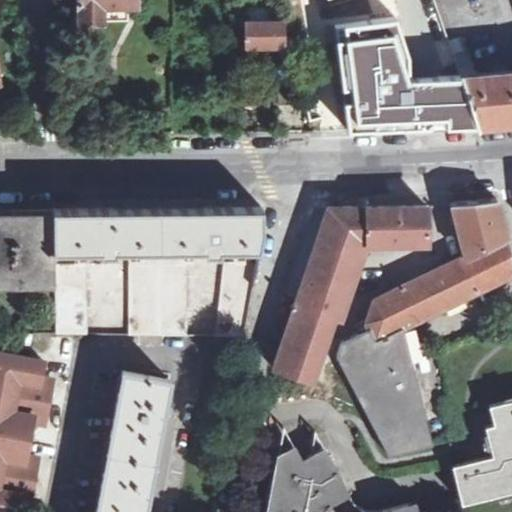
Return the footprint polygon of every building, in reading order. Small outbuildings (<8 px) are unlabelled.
[(77,0),(76,17),(112,20),(133,22),(135,0),(77,0)] [(436,126),(476,124),(459,75),(408,76),(407,44),(397,16),(334,23),(347,131),(436,126)] [(247,21),(247,44),(268,44),(282,44),(280,20),(257,20),(247,21)] [(462,36),(447,37),(452,52),(466,48),(462,36)] [(459,75),(475,73),(466,48),(452,52),(459,75)] [(459,75),(476,124),(511,120),(511,70),(475,73),(459,75)] [(449,202),(458,237),(463,256),(506,237),(496,197),(449,202)] [(393,205),(316,206),(273,367),(312,381),(335,317),(341,319),(367,244),(427,242),(426,204),(393,205)] [(89,209),(54,210),(54,235),(55,250),(101,249),(101,252),(115,252),(115,249),(130,249),(136,249),(187,248),(190,248),(205,248),(205,254),(219,254),(219,248),(258,247),(262,228),(261,207),(205,208),(190,208),(129,209),(113,209),(89,209)] [(0,210),(0,285),(55,285),(55,264),(55,250),(54,235),(54,210),(15,210),(0,210)] [(373,301),(365,324),(370,333),(374,340),(402,327),(511,273),(511,259),(506,237),(463,256),(373,301)] [(130,249),(130,261),(187,261),(187,248),(136,249),(130,249)] [(217,335),(243,335),(255,260),(223,261),(217,335)] [(130,261),(132,334),(188,335),(187,261),(130,261)] [(55,285),(57,333),(83,333),(90,333),(86,263),(55,264),(55,285)] [(358,338),(370,333),(365,324),(354,329),(358,338)] [(432,444),(431,441),(402,327),(374,340),(370,333),(358,338),(341,347),(337,356),(350,382),(388,454),(432,444)] [(43,360),(2,352),(0,351),(0,511),(15,511),(17,500),(19,493),(31,495),(37,463),(25,461),(26,454),(32,421),(33,415),(45,417),(51,385),(39,382),(40,376),(43,360)] [(122,370),(96,511),(144,511),(169,378),(122,370)] [(40,376),(39,382),(51,385),(53,378),(40,376)] [(460,502),(511,490),(511,398),(489,404),(494,423),(485,425),(492,454),(451,464),(460,502)] [(45,417),(33,415),(32,421),(44,424),(45,417)] [(417,511),(415,502),(380,511),(371,511),(360,506),(350,495),(324,447),(302,459),(300,458),(274,471),(266,511),(417,511)] [(26,454),(25,461),(37,463),(38,456),(26,454)] [(511,511),(511,490),(460,502),(462,511),(511,511)] [(31,495),(19,493),(17,500),(30,502),(31,495)]
